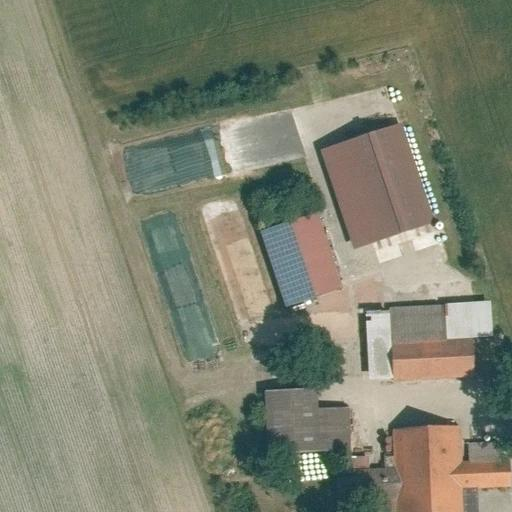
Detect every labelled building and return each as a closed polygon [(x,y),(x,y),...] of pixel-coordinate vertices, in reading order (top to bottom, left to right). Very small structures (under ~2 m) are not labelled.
[(406,126),(328,152),(360,246),(438,220),(406,126)] [(181,180),(231,173),(225,133),(180,140),(181,148),(143,154),(148,188),(176,184),(172,158),(183,157),(185,170),(179,171),(181,180)] [(319,221),(261,239),(284,313),(342,295),(319,221)] [(449,344),(393,347),(392,316),(363,317),(367,386),(474,380),(473,346),(497,344),(495,302),(447,305),(449,344)] [(319,393),(270,394),(271,453),(355,451),(354,410),(319,410),(319,393)] [(469,430),(391,432),(392,511),(469,511),(469,495),(505,494),(504,453),(469,454),(469,430)]
